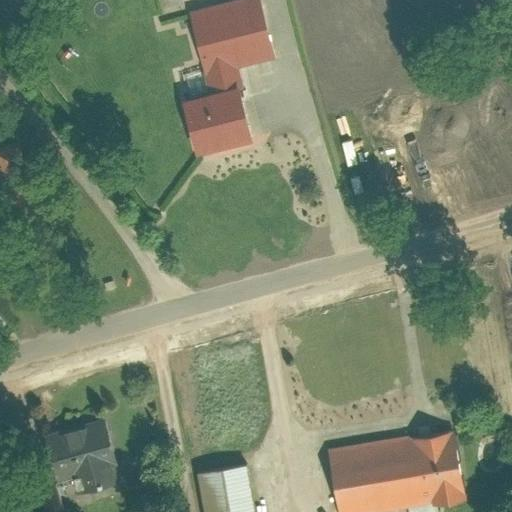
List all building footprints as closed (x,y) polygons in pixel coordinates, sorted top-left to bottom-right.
[(266,0),(242,0),(200,12),(216,69),(281,50),(266,0)] [(248,85),(200,96),(212,146),(260,135),(248,85)] [(21,139),(0,145),(0,172),(17,231),(45,223),(21,139)] [(104,423),(47,437),(58,484),(89,477),(92,491),(119,485),(104,423)] [(328,449),(339,511),(367,511),(466,494),(453,426),(328,449)] [(253,511),(244,462),(196,472),(203,511),(253,511)]
